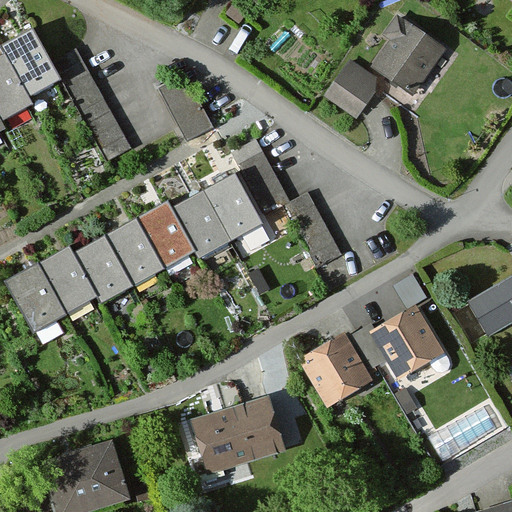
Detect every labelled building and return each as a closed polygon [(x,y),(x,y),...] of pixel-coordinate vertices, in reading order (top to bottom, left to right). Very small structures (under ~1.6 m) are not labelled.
[(379,39),(386,44),(367,71),(408,99),(441,51),(394,18),(379,39)] [(24,97),(57,80),(30,30),(0,46),(0,130),(1,130),(0,128),(0,121),(29,107),(24,97)] [(132,148),(76,50),(53,62),(110,161),(132,148)] [(375,85),(344,64),(321,100),(352,120),(375,85)] [(208,128),(181,77),(156,90),(183,141),(208,128)] [(288,203),(253,141),(231,153),(266,215),(281,208),(288,203)] [(68,258),(63,249),(0,285),(0,286),(29,337),(93,300),(98,308),(190,254),(194,260),(256,224),(227,175),(166,211),(162,203),(68,258)] [(339,257),(303,195),(288,203),(281,208),(317,270),(339,257)] [(511,269),(511,270),(511,272),(511,276),(464,303),(484,340),(511,324),(511,269)] [(396,278),(404,301),(425,293),(417,271),(396,278)] [(410,307),(366,334),(394,380),(439,354),(410,307)] [(368,381),(341,333),(294,359),(322,407),(368,381)] [(279,453),(263,398),(185,421),(201,476),(279,453)] [(94,511),(125,503),(107,444),(38,465),(52,511),(94,511)] [(146,501),(142,486),(130,489),(135,504),(146,501)] [(511,511),(511,503),(482,511),(511,511)]
